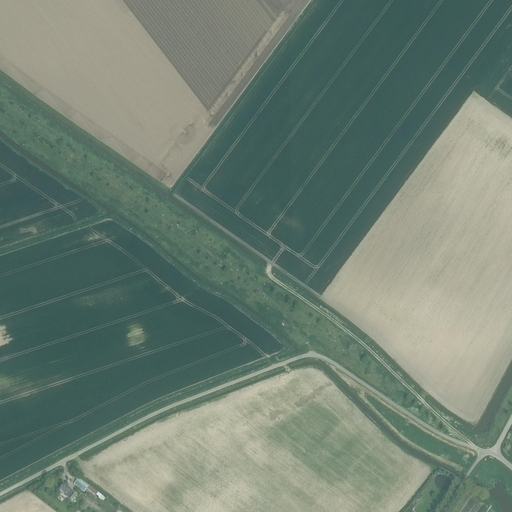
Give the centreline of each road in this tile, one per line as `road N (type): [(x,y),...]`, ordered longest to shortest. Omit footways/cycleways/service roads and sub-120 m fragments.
road 1 (unclassified): [(0,495),(173,405),(315,354),(446,437),(495,453)]
road 2 (track): [(272,266),(485,451)]
